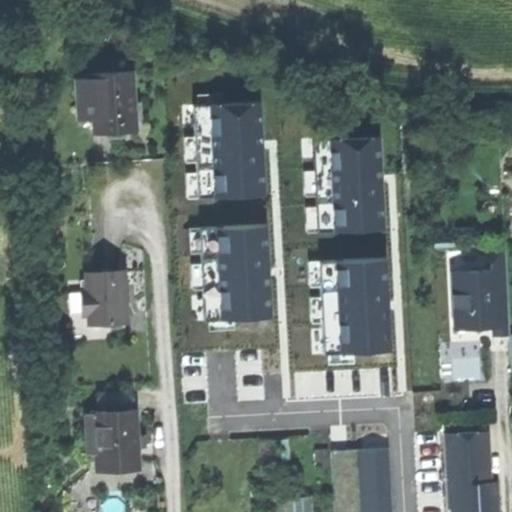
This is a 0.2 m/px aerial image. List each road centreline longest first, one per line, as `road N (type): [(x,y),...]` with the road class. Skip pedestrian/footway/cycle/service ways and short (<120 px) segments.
road 1 (track): [(172,511),(157,250),(150,220),(129,193)]
road 2 (residential): [(402,511),(397,409),(223,416)]
